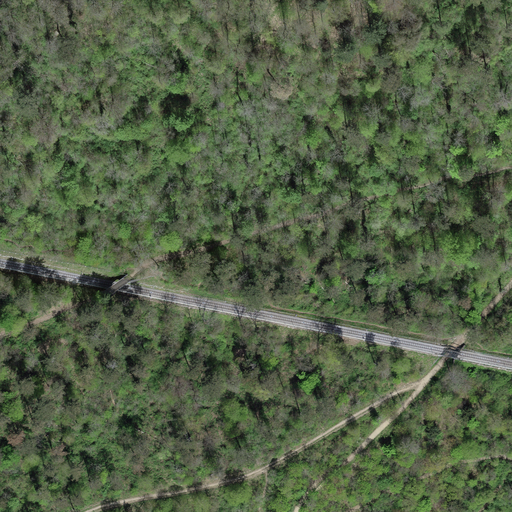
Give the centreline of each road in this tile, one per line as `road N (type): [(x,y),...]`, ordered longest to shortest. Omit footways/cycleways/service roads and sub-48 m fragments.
road 1 (track): [(427,377),(263,470)]
road 2 (track): [(427,377),(296,511)]
road 3 (track): [(263,470),(93,511)]
road 4 (track): [(0,335),(130,277)]
road 5 (track): [(511,284),(427,377)]
